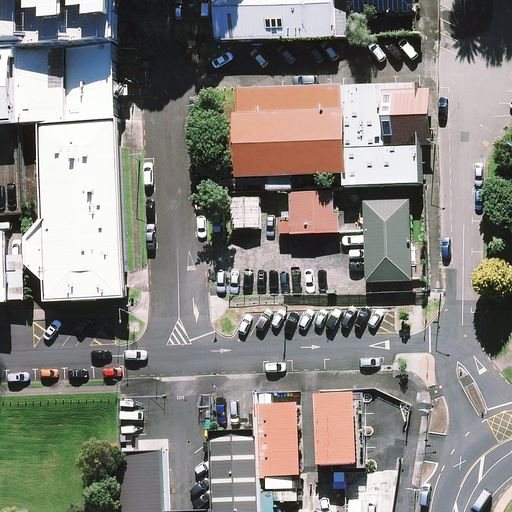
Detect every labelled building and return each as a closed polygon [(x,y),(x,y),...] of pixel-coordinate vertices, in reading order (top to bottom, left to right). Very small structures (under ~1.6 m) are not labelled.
[(129,0),(0,0),(0,37),(131,33),(129,0)] [(217,0),(220,44),(340,40),(338,0),(217,0)] [(134,101),(131,33),(0,37),(0,106),(49,104),(134,101)] [(422,85),(344,86),(347,176),(347,188),(422,186),(422,85)] [(344,86),(237,89),(239,180),(347,176),(344,86)] [(141,281),(134,101),(49,104),(54,207),(34,232),(34,248),(56,264),(57,284),(141,281)] [(335,193),(294,194),(294,219),(280,220),(280,236),(341,234),(340,217),(335,217),(335,193)] [(414,196),(373,197),(376,284),(417,282),(414,196)] [(261,229),(260,199),(231,199),(232,230),(261,229)] [(0,295),(16,295),(13,221),(0,221),(0,295)] [(359,395),(318,397),(322,466),(362,465),(359,395)] [(300,404),(261,406),(263,476),(303,476),(300,404)] [(262,511),(258,431),(214,433),(216,511),(262,511)] [(170,511),(169,451),(120,452),(122,511),(170,511)] [(399,511),(398,468),(346,470),(348,511),(399,511)] [(337,511),(338,488),(311,487),(310,511),(337,511)]
